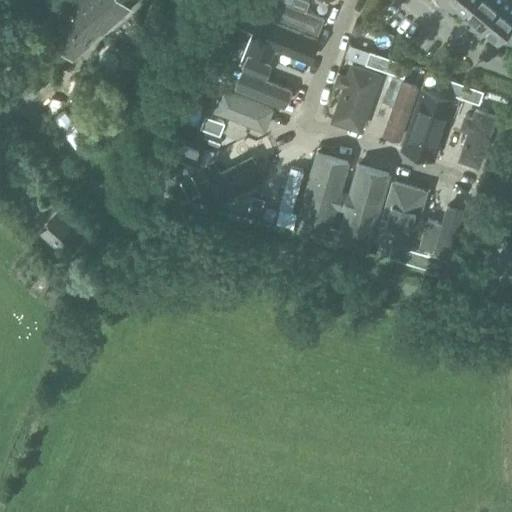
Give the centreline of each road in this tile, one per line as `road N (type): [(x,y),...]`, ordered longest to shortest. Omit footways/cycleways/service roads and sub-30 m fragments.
road 1 (unclassified): [(511,317),(127,211),(46,143),(0,47)]
road 2 (residential): [(467,180),(307,126),(350,0)]
road 3 (residential): [(409,0),(482,58),(511,68)]
